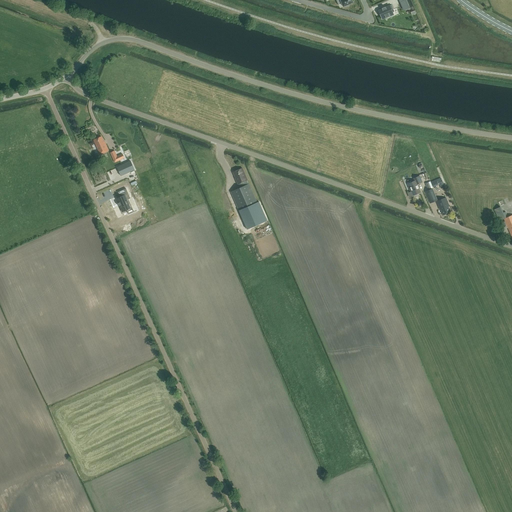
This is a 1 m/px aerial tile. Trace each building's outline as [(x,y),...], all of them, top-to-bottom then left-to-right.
[(405,0),(400,2),(404,10),(408,8),(405,0)] [(379,11),(382,18),(395,12),(392,5),(386,7),(385,7),(386,8),(382,9),(382,8),(382,9),(379,11)] [(105,144),(102,136),(94,140),(100,154),(109,150),(106,144),(105,144)] [(91,160),(89,153),(87,146),(81,148),(85,162),(91,160)] [(117,156),(115,150),(110,152),(115,162),(125,158),(123,153),(117,156)] [(130,161),(117,167),(121,176),(135,170),(130,161)] [(248,184),(247,180),(248,180),(243,168),(233,172),(237,180),(236,180),(238,184),(241,183),(243,186),(231,191),(239,210),(257,202),(249,183),(248,184)] [(416,185),(416,184),(422,181),(419,176),(414,178),(413,178),(414,181),(408,184),(410,189),(411,189),(414,195),(420,192),(417,184),(416,185)] [(499,186),(507,184),(505,177),(497,179),(499,186)] [(445,187),(441,178),(431,182),(434,187),(438,185),(439,184),(441,189),(445,187)] [(96,186),(99,192),(113,187),(112,183),(107,185),(106,182),(96,186)] [(128,187),(119,190),(122,195),(118,197),(120,201),(119,201),(121,204),(124,210),(128,208),(130,212),(135,209),(130,197),(132,197),(128,187)] [(430,203),(437,200),(432,189),(425,192),(430,203)] [(450,212),(448,206),(449,206),(446,197),(436,201),(440,209),(441,209),(443,215),(450,212)] [(503,213),(501,206),(494,209),(499,221),(504,219),(511,237),(511,215),(508,217),(506,212),(503,213)]
